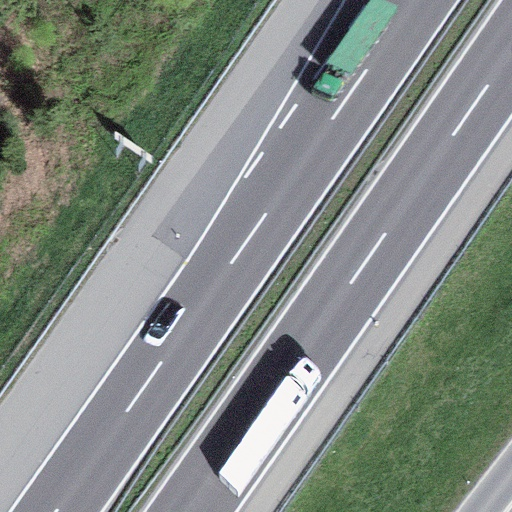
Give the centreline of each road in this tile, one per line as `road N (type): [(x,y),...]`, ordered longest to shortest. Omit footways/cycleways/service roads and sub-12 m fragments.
road 1 (motorway): [(414,0),(55,511)]
road 2 (motorway): [(190,511),(511,48)]
